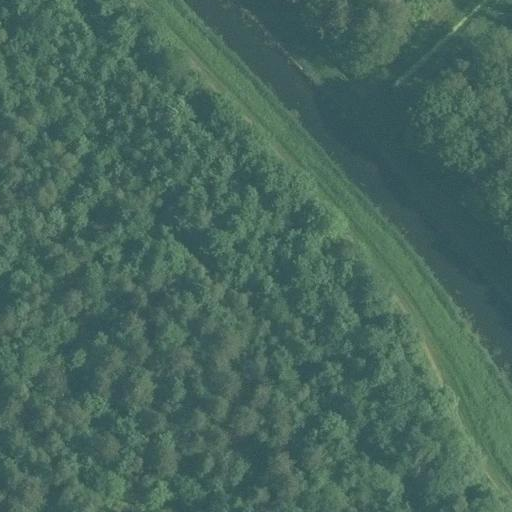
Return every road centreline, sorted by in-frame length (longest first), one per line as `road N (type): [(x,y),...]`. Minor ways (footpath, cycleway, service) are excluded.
road 1 (track): [(511,502),(479,464),(436,357),(397,292),(135,0)]
road 2 (track): [(509,0),(379,118)]
road 3 (track): [(355,91),(460,0)]
